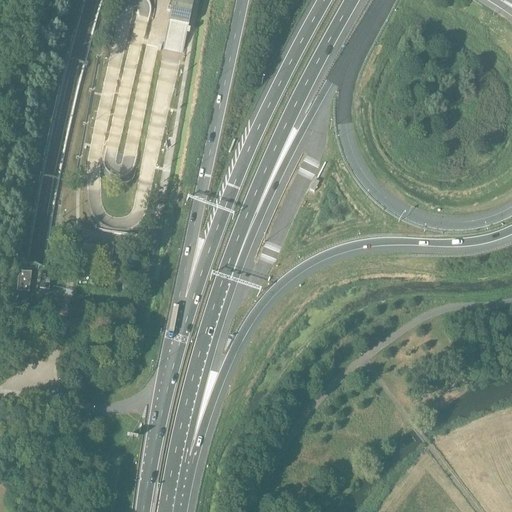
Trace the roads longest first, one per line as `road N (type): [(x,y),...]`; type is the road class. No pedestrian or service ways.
road 1 (motorway): [(174,451),(249,320),(311,262),(364,245),(467,245),(511,233)]
road 2 (motorway): [(324,0),(249,146),(191,300)]
road 3 (motorway): [(511,210),(440,224),(394,209),(366,183),(348,153),(340,112),(359,31)]
road 4 (motorway): [(223,277),(272,152),(352,0)]
road 5 (motorway): [(242,0),(191,236),(191,300)]
road 6 (motorway): [(223,277),(359,31)]
road 7 (motorway): [(191,300),(142,511)]
road 8 (motorway): [(174,451),(223,277)]
